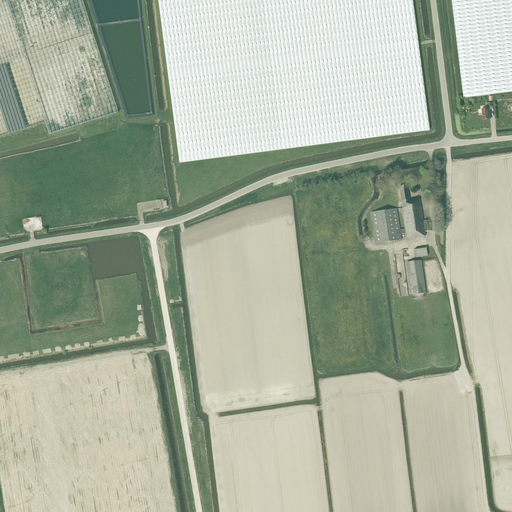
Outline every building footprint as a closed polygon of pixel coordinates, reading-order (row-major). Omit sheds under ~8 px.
[(0,0),(0,136),(45,123),(49,135),(118,113),(82,0),(0,0)] [(158,0),(179,163),(430,130),(412,0),(158,0)] [(511,0),(451,0),(464,98),(511,92),(511,0)] [(486,103),(487,109),(482,109),(483,120),(490,119),(490,110),(493,110),(493,103),(486,103)] [(406,239),(425,236),(423,221),(419,199),(409,200),(407,186),(399,187),(403,208),(402,208),(405,229),(400,230),(397,209),(372,213),(376,244),(401,240),(400,234),(405,234),(406,239)] [(426,248),(415,250),(416,258),(428,256),(426,248)] [(407,262),(411,295),(426,293),(422,261),(407,262)]
